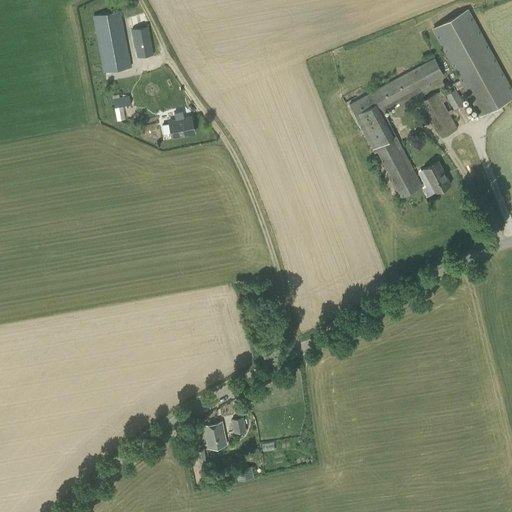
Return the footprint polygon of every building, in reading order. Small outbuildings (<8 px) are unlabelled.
[(433,28),(479,112),(511,94),(511,86),(469,8),(433,28)] [(104,72),(131,67),(121,10),(92,15),(104,72)] [(149,25),(132,29),(137,57),(154,54),(149,25)] [(394,137),(381,112),(421,90),(420,88),(444,74),(434,58),(372,91),(349,103),(354,114),(373,149),(374,152),(377,151),(401,197),(423,185),(396,136),(394,137)] [(458,129),(443,100),(446,98),(442,90),(420,101),(437,132),(439,131),(441,137),(458,129)] [(129,95),(113,98),(115,107),(131,104),(129,95)] [(191,116),(169,120),(172,137),(194,132),(191,116)] [(450,183),(438,160),(423,168),(436,192),(450,183)] [(231,419),(234,433),(245,431),(243,416),(231,419)] [(203,425),(208,448),(226,444),(221,421),(203,425)] [(200,466),(207,464),(204,449),(197,450),(200,466)] [(251,465),(235,469),(237,480),(254,477),(251,465)]
